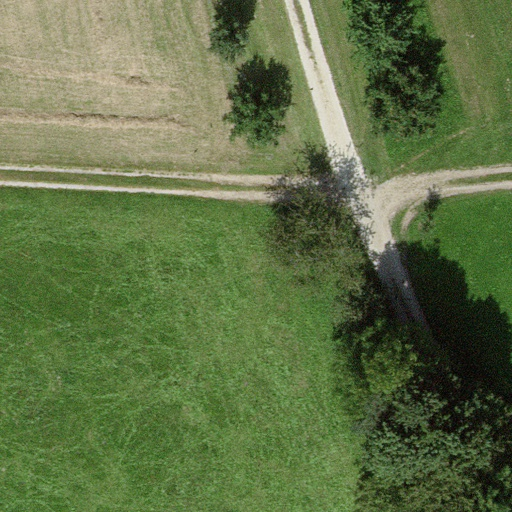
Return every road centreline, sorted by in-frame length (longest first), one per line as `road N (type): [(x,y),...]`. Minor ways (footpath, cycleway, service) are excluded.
road 1 (track): [(496,511),(357,196),(298,0)]
road 2 (track): [(0,173),(357,196)]
road 3 (track): [(511,181),(357,196)]
